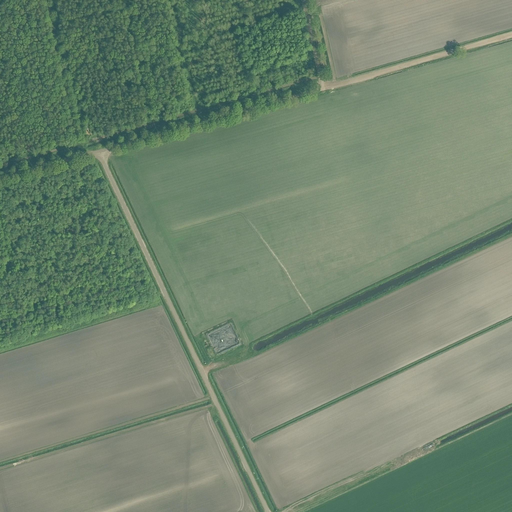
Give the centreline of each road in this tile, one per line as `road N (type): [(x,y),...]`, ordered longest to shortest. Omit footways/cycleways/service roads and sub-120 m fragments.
road 1 (unclassified): [(266,511),(98,152)]
road 2 (unclassified): [(98,152),(318,90),(302,0)]
road 3 (track): [(0,166),(79,144),(46,0)]
road 4 (track): [(0,469),(216,404)]
road 5 (track): [(212,396),(0,461)]
road 6 (track): [(321,87),(511,35)]
